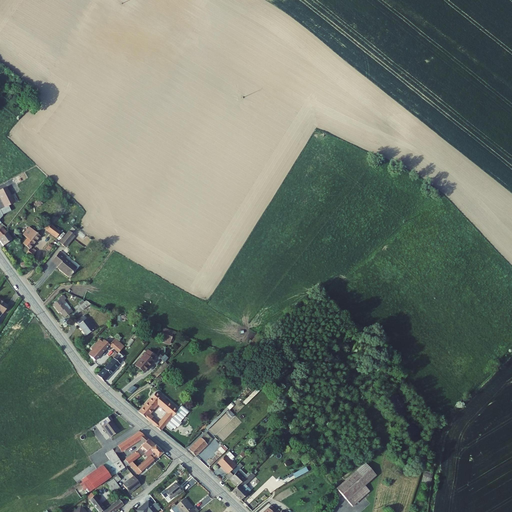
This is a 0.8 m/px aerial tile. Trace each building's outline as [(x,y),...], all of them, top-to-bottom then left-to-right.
[(9,192),(7,189),(0,192),(0,194),(1,197),(8,209),(2,212),(6,218),(14,212),(11,207),(17,204),(10,192),(9,192)] [(61,234),(50,225),(48,228),(49,229),(47,232),(56,239),(61,234)] [(7,235),(2,230),(0,231),(0,243),(3,248),(12,241),(7,235)] [(41,237),(34,232),(24,245),(30,250),(26,254),(32,259),(36,254),(31,250),(41,237)] [(73,235),(62,246),(68,251),(78,240),(73,235)] [(68,260),(62,254),(54,263),(60,269),(59,270),(70,280),(77,273),(66,262),(68,260)] [(1,297),(0,298),(0,310),(6,315),(12,306),(5,302),(6,300),(1,297)] [(68,301),(65,298),(60,302),(62,303),(60,304),(55,308),(61,316),(63,315),(67,321),(75,315),(65,303),(68,301)] [(94,307),(89,305),(87,306),(83,309),(81,311),(84,315),(94,307)] [(97,333),(86,319),(78,326),(89,339),(97,333)] [(173,337),(164,335),(162,341),(172,344),(173,337)] [(113,344),(108,350),(110,353),(116,347),(113,344)] [(86,359),(89,361),(90,360),(88,358),(94,351),(96,353),(98,351),(101,347),(98,345),(89,353),(90,354),(86,359)] [(101,347),(98,351),(96,353),(94,351),(88,358),(90,360),(89,361),(93,365),(108,350),(103,346),(101,348),(101,347)] [(121,352),(116,347),(110,353),(115,357),(119,353),(121,352)] [(157,358),(150,351),(137,366),(145,373),(156,361),(154,360),(157,358)] [(124,357),(119,353),(115,357),(98,376),(105,383),(120,366),(118,364),(124,357)] [(126,359),(124,357),(118,364),(120,366),(126,359)] [(170,367),(167,364),(153,377),(156,381),(170,367)] [(77,375),(60,391),(65,396),(79,383),(82,387),(85,384),(77,375)] [(249,385),(238,397),(246,404),(257,392),(249,385)] [(140,413),(162,432),(165,428),(178,413),(155,395),(140,413)] [(65,398),(60,403),(75,420),(87,409),(80,401),(73,407),(65,398)] [(182,408),(178,413),(165,428),(169,430),(188,412),(182,408)] [(189,413),(188,412),(169,430),(171,432),(173,430),(175,431),(177,428),(178,429),(182,425),(181,424),(189,413)] [(100,424),(110,439),(119,434),(112,423),(113,422),(110,418),(100,424)] [(156,447),(140,432),(107,456),(114,465),(110,468),(116,476),(126,469),(122,464),(117,458),(140,441),(144,445),(136,452),(137,453),(128,460),(132,465),(134,463),(146,454),(156,447)] [(211,443),(207,439),(205,440),(203,437),(190,450),(196,457),(211,443)] [(159,450),(156,447),(146,454),(149,458),(154,453),(155,454),(159,450)] [(163,454),(159,450),(155,454),(154,453),(149,458),(138,468),(135,471),(138,475),(139,476),(163,454)] [(210,466),(219,458),(216,455),(207,464),(210,466)] [(231,460),(229,458),(222,465),(221,463),(212,472),(219,479),(229,469),(231,472),(236,468),(229,461),(231,460)] [(128,460),(122,464),(126,469),(130,466),(132,465),(128,460)] [(107,464),(87,480),(95,491),(116,476),(110,468),(107,464)] [(375,476),(363,464),(336,491),(353,508),(369,492),(364,487),(375,476)] [(180,466),(176,470),(181,474),(185,470),(180,466)] [(240,471),(236,468),(231,472),(226,478),(238,488),(246,480),(238,473),(240,471)] [(294,474),(290,470),(281,479),(285,483),(294,474)] [(252,473),(246,480),(238,488),(233,493),(241,502),(248,495),(252,491),(247,486),(255,477),(252,473)] [(430,483),(432,475),(425,473),(422,481),(430,483)] [(118,476),(114,479),(118,484),(123,481),(118,476)] [(134,479),(124,487),(131,495),(141,487),(134,479)] [(114,480),(107,486),(113,494),(120,488),(114,480)] [(177,485),(167,493),(172,499),(182,492),(177,485)] [(99,494),(96,497),(106,510),(109,507),(99,494)] [(90,501),(98,511),(103,511),(106,510),(96,497),(90,501)] [(153,511),(160,507),(155,500),(152,503),(148,499),(136,508),(139,511),(153,511)] [(187,499),(174,509),(175,511),(200,511),(198,509),(195,511),(191,506),(192,505),(187,499)] [(105,511),(116,511),(124,507),(120,501),(105,511)]
